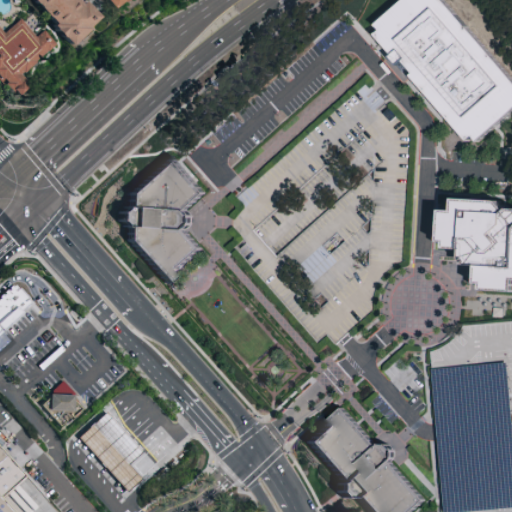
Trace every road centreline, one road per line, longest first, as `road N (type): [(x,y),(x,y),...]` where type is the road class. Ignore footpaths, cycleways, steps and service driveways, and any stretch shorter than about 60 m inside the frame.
road 1 (trunk): [(49,198),(285,0)]
road 2 (residential): [(26,218),(183,403)]
road 3 (residential): [(265,448),(137,304)]
road 4 (trunk): [(152,60),(23,167)]
road 5 (residential): [(137,304),(49,198)]
road 6 (residential): [(265,448),(366,363)]
